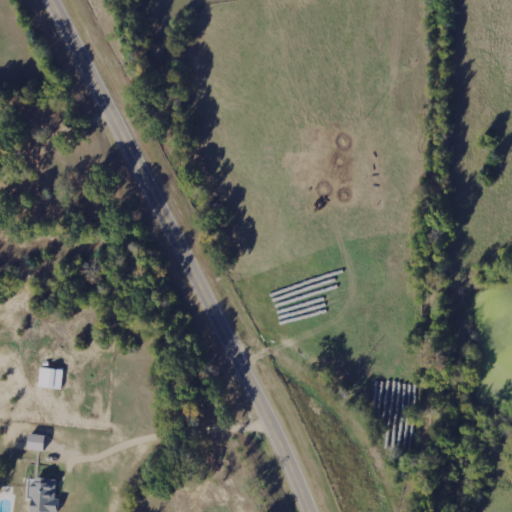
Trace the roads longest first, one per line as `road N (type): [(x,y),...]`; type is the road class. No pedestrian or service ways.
road 1 (tertiary): [(58,0),(317,511)]
road 2 (residential): [(382,511),(377,462),(390,411),(388,0)]
